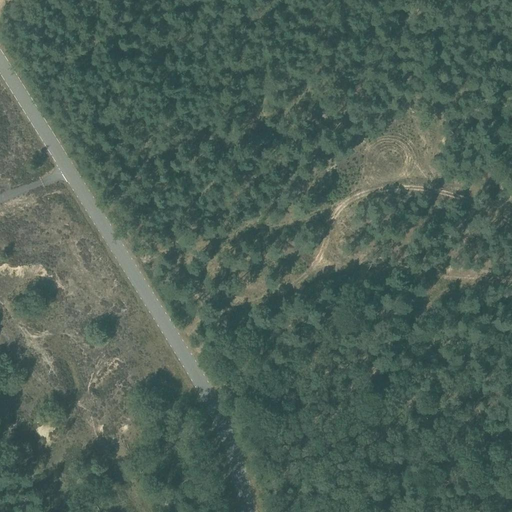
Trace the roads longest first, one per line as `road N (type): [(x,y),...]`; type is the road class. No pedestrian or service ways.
road 1 (track): [(511,224),(435,193),(383,192),(187,251),(183,273),(194,278),(263,264),(291,274)]
road 2 (track): [(494,279),(360,271),(333,256),(327,225),(346,174),(395,165),(403,148),(389,136)]
road 3 (track): [(302,287),(336,322),(354,327),(473,283),(511,280)]
road 4 (track): [(176,342),(211,318),(360,271)]
